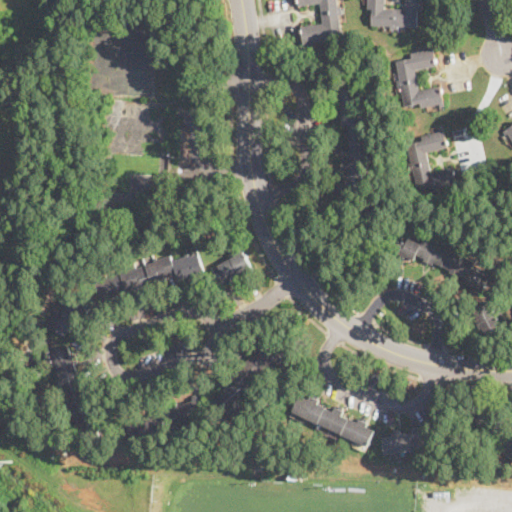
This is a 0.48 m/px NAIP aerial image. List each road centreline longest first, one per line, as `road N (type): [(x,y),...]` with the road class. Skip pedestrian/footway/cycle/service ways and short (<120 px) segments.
road 1 (residential): [(511,373),(396,350),(343,323),(294,276),(267,230),(251,172),(241,0)]
road 2 (residential): [(294,276),(230,318),(193,310),(119,336),(110,354),(116,373),(131,380),(211,351),(230,318)]
